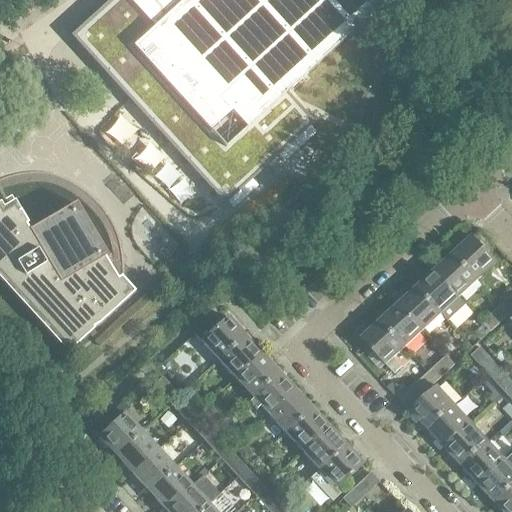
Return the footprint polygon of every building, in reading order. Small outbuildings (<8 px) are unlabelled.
[(101,12),(73,38),(129,99),(224,204),(252,178),(253,180),(266,168),(265,167),(298,136),(311,124),(296,108),(286,97),(285,95),(291,90),(389,0),(111,0),(100,11),(101,12)] [(13,206),(11,207),(2,213),(0,210),(0,275),(4,282),(1,283),(2,284),(10,280),(24,304),(22,306),(23,307),(31,302),(45,327),(43,328),(43,329),(51,325),(66,350),(69,353),(94,331),(93,330),(98,327),(134,294),(120,278),(117,280),(104,259),(107,258),(75,204),(28,231),(25,226),(27,225),(19,211),(17,212),(13,206)] [(473,239),(454,255),(478,281),(496,264),(473,239)] [(165,248),(160,253),(167,260),(172,255),(165,248)] [(478,281),(454,255),(436,272),(460,298),(478,281)] [(460,298),(436,272),(417,289),(441,315),(448,323),(466,306),(460,298)] [(441,315),(417,289),(399,306),(423,332),(441,315)] [(509,316),(511,313),(511,297),(501,307),(509,316)] [(423,332),(399,306),(381,323),(405,349),(423,332)] [(500,325),(509,316),(501,307),(492,316),(500,325)] [(491,332),(500,325),(492,316),(483,324),(491,332)] [(206,324),(194,336),(218,361),(244,338),(227,319),(213,332),(206,324)] [(405,349),(381,323),(362,340),(394,374),(402,367),(394,359),(405,349)] [(244,338),(218,361),(235,380),(260,356),(244,338)] [(473,358),(481,367),(489,359),(481,350),(473,358)] [(260,356),(235,380),(251,398),(277,374),(260,356)] [(446,357),(438,366),(445,374),(454,366),(446,357)] [(490,376),(498,368),(489,359),(481,367),(490,376)] [(436,383),(445,374),(438,366),(428,375),(436,383)] [(498,385),(506,377),(498,368),(490,376),(498,385)] [(277,374),(251,398),(268,416),(294,392),(277,374)] [(408,409),(436,383),(428,375),(408,393),(401,400),(400,401),(408,409)] [(506,394),(511,388),(511,383),(506,377),(498,385),(506,394)] [(171,388),(162,379),(153,387),(162,396),(171,388)] [(170,406),(179,398),(171,388),(162,396),(170,406)] [(403,388),(396,395),(401,400),(408,393),(403,388)] [(438,389),(411,413),(428,432),(455,407),(438,389)] [(294,392),(268,416),(285,435),(311,411),(294,392)] [(187,406),(179,398),(170,406),(178,414),(187,406)] [(511,407),(510,405),(503,411),(511,419),(511,407)] [(196,415),(187,406),(178,414),(187,423),(196,415)] [(455,407),(428,432),(445,450),(472,426),(455,407)] [(311,411),(285,435),(302,453),(328,429),(311,411)] [(124,414),(98,438),(110,451),(111,449),(117,455),(141,433),(124,414)] [(204,425),(196,415),(187,423),(195,433),(204,425)] [(511,421),(511,422),(499,434),(504,438),(511,430),(511,421)] [(213,434),(204,425),(195,433),(204,442),(213,434)] [(472,426),(445,450),(462,468),(489,444),(472,426)] [(328,429),(302,453),(319,471),(345,447),(328,429)] [(141,433),(117,455),(122,461),(120,463),(132,475),(158,451),(141,433)] [(221,443),(213,434),(204,442),(212,451),(221,443)] [(221,460),(230,452),(221,443),(212,451),(221,460)] [(489,444),(462,468),(479,487),(505,463),(489,444)] [(319,471),(310,479),(318,488),(332,503),(341,495),(336,490),(362,466),(345,447),(319,471)] [(158,451),(132,475),(143,488),(145,486),(151,492),(175,470),(158,451)] [(237,460),(230,452),(221,460),(228,469),(237,460)] [(511,456),(505,463),(479,487),(496,505),(511,490),(511,456)] [(237,479),(246,470),(237,460),(228,469),(237,479)] [(175,470),(151,492),(156,498),(154,500),(165,511),(191,488),(175,470)] [(254,479),(246,470),(237,479),(245,487),(254,479)] [(359,501),(378,483),(370,474),(351,492),(359,501)] [(191,488),(165,511),(201,511),(208,506),(219,495),(203,477),(191,488)] [(264,489),(254,479),(245,487),(255,497),(264,489)] [(272,498),(264,489),(255,497),(263,506),(272,498)] [(511,511),(511,490),(496,505),(503,511),(511,511)] [(350,509),(359,501),(351,492),(342,500),(350,509)] [(273,511),(280,507),(272,498),(263,506),(268,511),(273,511)]
